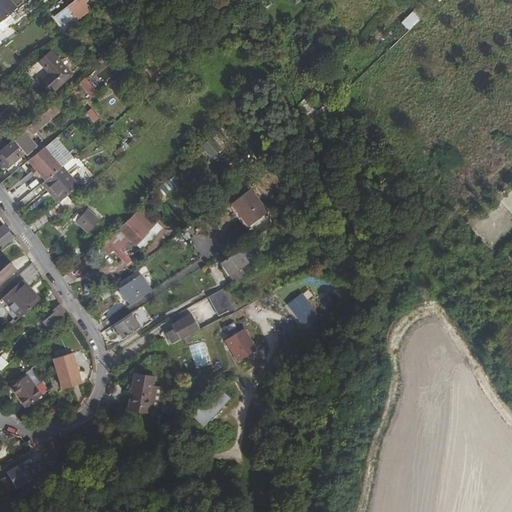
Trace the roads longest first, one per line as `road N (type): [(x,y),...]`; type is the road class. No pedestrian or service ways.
road 1 (residential): [(0,419),(49,434),(79,425),(96,410),(107,369),(99,343),(0,191)]
road 2 (track): [(230,227),(221,248),(94,335)]
road 3 (track): [(224,284),(104,359)]
road 4 (track): [(209,301),(107,369)]
